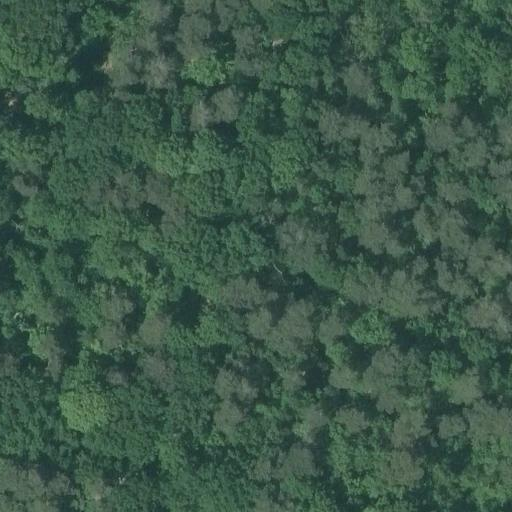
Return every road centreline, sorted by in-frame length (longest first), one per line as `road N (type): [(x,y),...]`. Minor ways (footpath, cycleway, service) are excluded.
road 1 (track): [(286,0),(166,445)]
road 2 (unknown): [(166,445),(413,511)]
road 3 (unknown): [(511,332),(484,377),(476,466),(455,511)]
